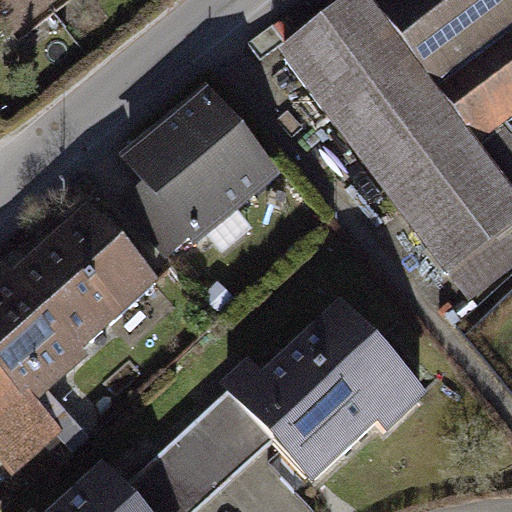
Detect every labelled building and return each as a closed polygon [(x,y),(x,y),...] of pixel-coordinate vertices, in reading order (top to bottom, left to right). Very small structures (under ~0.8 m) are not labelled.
[(0,0),(0,35),(6,43),(62,0),(0,0)] [(511,0),(364,0),(283,60),(445,280),(511,230),(511,201),(472,147),(511,117),(511,0)] [(208,90),(116,157),(183,248),(271,183),(208,90)] [(77,206),(0,272),(0,328),(54,388),(159,295),(77,206)] [(176,442),(223,497),(269,457),(305,499),(417,402),(333,306),(176,442)] [(0,328),(0,435),(54,388),(0,328)] [(206,511),(223,497),(176,442),(136,476),(108,444),(27,511),(206,511)]
